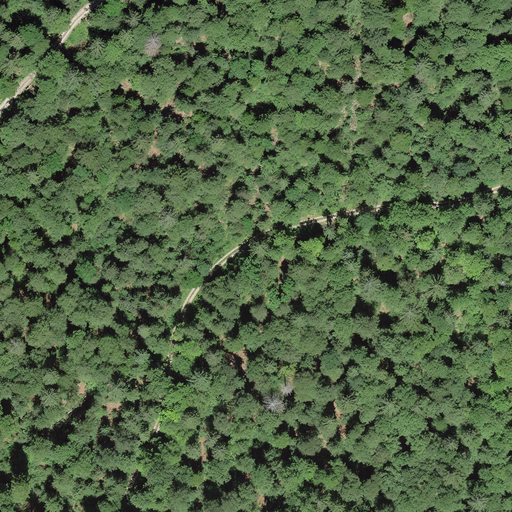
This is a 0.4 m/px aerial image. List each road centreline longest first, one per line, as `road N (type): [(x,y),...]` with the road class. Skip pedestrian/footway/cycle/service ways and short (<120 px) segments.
road 1 (track): [(511,185),(460,203),(324,218),(263,237),(208,271),(188,300),(158,430),(121,511)]
road 2 (track): [(0,115),(102,0)]
